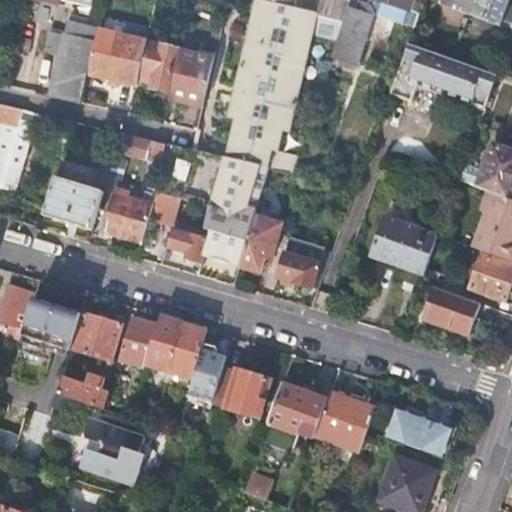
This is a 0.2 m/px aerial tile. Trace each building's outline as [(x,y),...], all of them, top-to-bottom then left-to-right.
[(95,0),(56,0),(93,8),(95,0)] [(338,41),(351,1),(350,1),(347,0),(321,0),(319,13),(293,8),(294,0),(256,0),(231,120),(238,122),(233,142),(281,153),(286,132),(293,133),(314,36),(338,41)] [(372,12),(415,27),(419,15),(377,0),(370,0),(368,7),(372,12)] [(377,0),(419,15),(424,0),(377,0)] [(511,0),(443,0),(443,1),(505,24),(511,2),(511,0)] [(358,65),(372,12),(368,7),(351,1),(338,41),(333,56),(358,65)] [(99,31),(101,23),(71,16),(67,33),(66,36),(53,34),(48,54),(62,57),(53,98),(83,105),(89,76),(99,31)] [(149,43),(99,31),(89,76),(139,87),(149,43)] [(169,91),(179,49),(152,43),(143,82),(153,87),(169,91)] [(416,85),(485,109),(497,77),(409,45),(380,124),(399,130),(416,85)] [(172,98),(206,105),(216,61),(182,54),(172,98)] [(3,132),(18,135),(25,112),(0,106),(0,122),(5,124),(3,132)] [(149,160),(153,143),(124,137),(120,154),(149,160)] [(271,169),(277,170),(281,153),(233,142),(230,160),(271,169)] [(159,195),(183,201),(197,152),(173,146),(159,195)] [(511,153),(494,147),(478,188),(488,192),(493,194),(508,199),(511,189),(511,153)] [(206,257),(242,268),(257,216),(271,169),(230,160),(226,159),(197,152),(183,201),(177,223),(172,249),(205,263),(206,257)] [(100,186),(107,188),(111,173),(104,171),(100,186)] [(46,216),(94,230),(105,192),(58,178),(46,216)] [(144,244),(152,218),(155,206),(129,198),(130,194),(119,190),(111,217),(117,218),(113,234),(144,244)] [(482,210),(486,212),(493,194),(488,192),(482,210)] [(511,200),(508,199),(493,194),(486,212),(473,249),(503,260),(508,247),(511,248),(511,200)] [(152,218),(177,223),(183,201),(159,195),(155,206),(152,218)] [(257,216),(242,268),(263,274),(265,268),(268,258),(273,260),(284,225),(257,216)] [(417,274),(424,276),(427,268),(438,236),(386,217),(371,257),(406,270),(400,287),(412,291),(417,274)] [(503,260),(511,262),(511,248),(508,247),(503,260)] [(279,278),(319,290),(328,268),(299,258),(294,256),(295,251),(288,249),(279,278)] [(505,302),(511,282),(511,266),(481,255),(470,290),(505,302)] [(270,270),(273,260),(268,258),(265,268),(270,270)] [(424,276),(422,282),(434,287),(458,296),(463,282),(427,268),(424,276)] [(23,330),(35,294),(10,286),(2,312),(14,316),(11,326),(23,330)] [(470,335),(481,304),(458,296),(434,287),(422,318),(470,335)] [(78,307),(35,294),(23,330),(15,355),(60,369),(78,307)] [(112,361),(115,361),(125,326),(86,315),(76,350),(107,359),(106,363),(111,365),(112,361)] [(171,373),(185,323),(162,317),(159,326),(148,366),(171,373)] [(147,368),(148,366),(159,326),(134,319),(122,361),(147,368)] [(203,350),(209,331),(185,323),(171,373),(195,380),(203,350)] [(213,353),(203,350),(195,380),(189,402),(212,409),(213,405),(224,368),(226,363),(212,359),(213,353)] [(227,357),(213,353),(212,359),(226,363),(227,357)] [(271,380),(224,368),(213,405),(260,418),(271,380)] [(113,393),(65,378),(60,395),(70,398),(107,411),(113,393)] [(329,402),(283,384),(269,424),(300,435),(301,434),(316,439),(317,436),(329,402)] [(332,393),(329,402),(317,436),(361,452),(376,408),(332,393)] [(60,395),(59,394),(55,406),(66,410),(70,398),(60,395)] [(436,454),(444,457),(455,430),(396,408),(386,436),(404,443),(436,454)] [(140,453),(145,436),(90,418),(85,434),(89,440),(80,468),(126,483),(129,474),(139,477),(146,455),(140,453)] [(300,435),(269,424),(262,442),(294,454),(300,435)] [(400,457),(395,456),(379,501),(411,511),(422,511),(437,470),(430,468),(436,454),(404,443),(400,457)] [(251,473),(245,492),(267,500),(274,481),(251,473)] [(204,485),(215,489),(217,478),(206,476),(204,485)]
